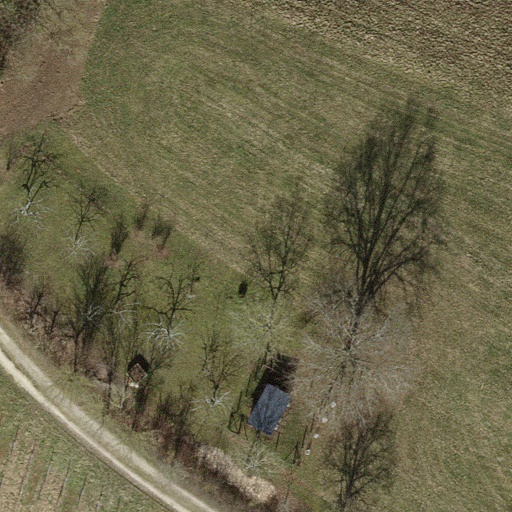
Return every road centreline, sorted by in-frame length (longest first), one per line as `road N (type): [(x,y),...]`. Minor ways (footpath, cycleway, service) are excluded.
road 1 (track): [(0,367),(151,511)]
road 2 (track): [(78,0),(0,179)]
